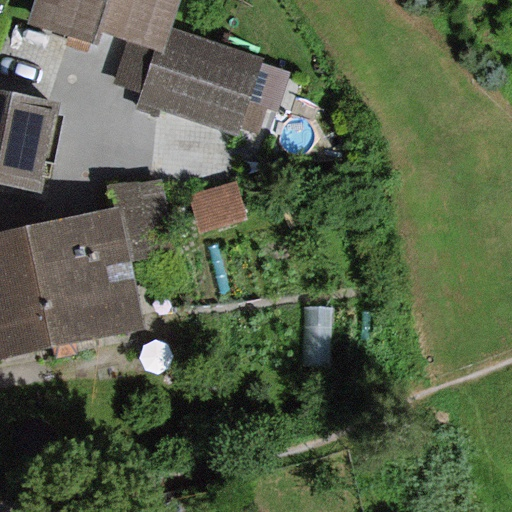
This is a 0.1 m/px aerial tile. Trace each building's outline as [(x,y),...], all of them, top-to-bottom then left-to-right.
[(183,0),(36,0),(26,32),(99,56),(104,42),(155,59),(164,62),(172,35),(183,0)] [(293,74),(172,35),(164,62),(155,59),(137,114),(161,122),(163,116),(240,142),(243,134),(260,139),(269,112),(279,115),(293,74)] [(0,187),(53,197),(68,112),(0,99),(0,187)] [(213,205),(220,231),(251,223),(244,197),(213,205)] [(0,246),(0,329),(7,361),(157,327),(132,217),(0,246)]
